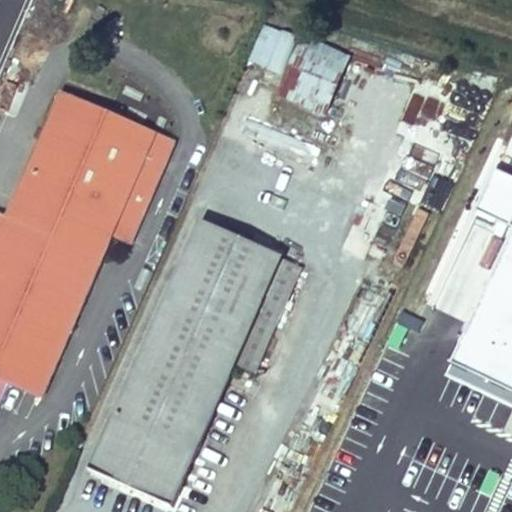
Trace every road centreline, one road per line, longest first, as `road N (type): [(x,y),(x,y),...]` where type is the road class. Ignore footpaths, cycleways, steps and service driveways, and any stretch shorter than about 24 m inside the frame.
road 1 (unknown): [(0,449),(54,414),(134,277),(195,130),(187,106),(160,78),(112,48),(76,46),(47,74),(0,178)]
road 2 (unknown): [(235,511),(321,349),(380,155)]
